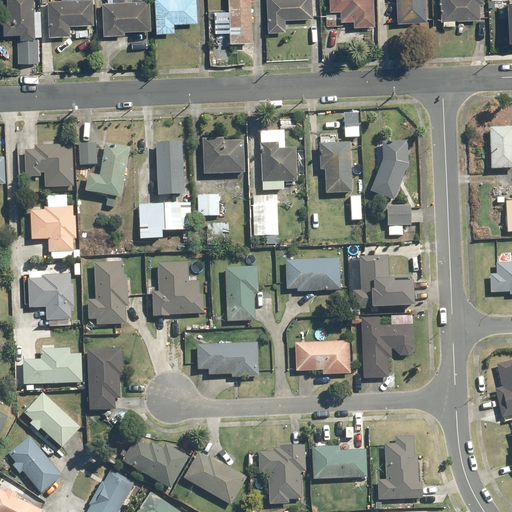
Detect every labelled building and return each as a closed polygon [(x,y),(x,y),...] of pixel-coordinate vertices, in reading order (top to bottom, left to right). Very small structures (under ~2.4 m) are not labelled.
[(8,0),(9,35),(22,35),(22,39),(36,39),(34,0),(8,0)] [(50,27),(51,27),(52,36),(71,36),(70,26),(94,25),(92,0),(85,0),(49,2),(50,27)] [(154,0),(156,25),(157,33),(177,32),(176,25),(199,24),(197,0),(154,0)] [(230,0),(233,43),(253,42),(251,0),(230,0)] [(269,19),(269,32),(287,31),(287,19),(314,18),(313,0),(267,0),(268,10),(269,19)] [(355,29),(375,27),(373,9),(373,0),(329,0),(330,11),(341,10),(342,22),(354,21),(355,29)] [(398,0),(400,22),(427,21),(425,0),(398,0)] [(442,0),(442,19),(481,19),(481,0),(442,0)] [(149,1),(105,4),(106,33),(151,30),(149,1)] [(146,32),(130,32),(130,41),(146,41),(146,32)] [(39,62),(38,42),(18,42),(18,63),(39,62)] [(292,120),(278,121),(278,135),(292,135),(292,120)] [(511,125),(489,127),(491,170),(511,168),(511,125)] [(204,175),(245,173),(244,140),(202,142),(204,175)] [(328,193),(353,192),(351,142),(326,143),(328,193)] [(395,200),(409,165),(407,142),(383,144),(384,160),(372,191),(395,200)] [(158,196),(185,194),(181,143),(154,145),(158,196)] [(80,146),(80,165),(96,165),(96,146),(80,146)] [(88,174),(86,192),(99,194),(99,195),(121,197),(128,149),(106,146),(102,176),(88,174)] [(72,147),(70,147),(26,149),(27,173),(46,172),(47,187),(74,186),(72,147)] [(262,183),(297,182),(296,147),(261,148),(262,183)] [(365,166),(355,166),(354,182),(364,182),(365,166)] [(278,233),(276,195),(253,196),(255,234),(278,233)] [(219,216),(218,196),(199,197),(200,217),(219,216)] [(363,197),(351,196),(351,222),(362,222),(363,197)] [(194,197),(183,197),(183,209),(193,209),(194,197)] [(140,206),(141,229),(163,229),(163,205),(140,206)] [(387,207),(387,226),(410,226),(410,207),(387,207)] [(49,253),(73,252),(72,239),(75,238),(74,209),(32,211),(33,240),(48,239),(49,253)] [(194,212),(181,211),(180,227),(193,228),(194,212)] [(224,223),(204,223),(204,240),(224,241),(224,223)] [(303,230),(293,229),(292,241),(303,242),(303,230)] [(354,291),(355,309),(415,306),(414,288),(413,288),(413,282),(389,283),(388,255),(361,256),(362,291),(354,291)] [(339,258),(286,262),(288,291),(341,288),(339,258)] [(201,282),(191,282),(189,261),(159,263),(161,292),(161,296),(152,296),(153,317),(206,314),(205,294),(201,294),(201,282)] [(98,300),(90,300),(91,320),(99,320),(100,326),(127,324),(123,262),(96,264),(98,300)] [(511,262),(491,263),(492,296),(511,295),(511,262)] [(252,266),(225,268),(229,321),(256,319),(252,266)] [(72,321),(71,307),(73,307),(71,276),(29,278),(31,309),(47,308),(48,322),(72,321)] [(273,287),(265,287),(265,307),(274,307),(273,287)] [(381,317),(362,318),(365,379),(376,379),(390,378),(390,349),(413,348),(413,325),(381,326),(381,317)] [(349,341),(294,343),(296,376),(351,373),(349,341)] [(259,377),(258,368),(259,368),(257,342),(199,346),(200,372),(231,370),(232,379),(259,377)] [(88,348),(91,408),(123,407),(121,347),(88,348)] [(71,359),(71,349),(40,350),(40,359),(26,359),(26,384),(83,384),(83,359),(71,359)] [(498,391),(505,418),(511,415),(511,360),(499,364),(505,389),(498,391)] [(82,425),(44,393),(25,415),(62,447),(82,425)] [(143,430),(125,462),(172,488),(190,456),(143,430)] [(62,478),(29,438),(7,455),(40,495),(62,478)] [(418,482),(415,438),(384,440),(386,483),(379,483),(380,501),(422,499),(421,482),(418,482)] [(261,451),(261,473),(270,473),(270,502),(303,502),(302,472),(307,472),(306,446),(281,446),(281,451),(261,451)] [(314,452),(315,480),(366,478),(365,450),(314,452)] [(199,452),(185,479),(232,505),(247,478),(199,452)] [(87,511),(120,511),(134,486),(109,472),(87,511)] [(0,490),(0,511),(39,511),(40,510),(0,490)] [(184,511),(154,491),(139,511),(184,511)]
